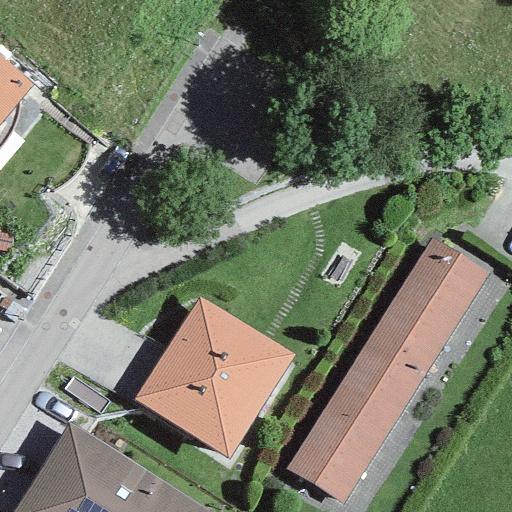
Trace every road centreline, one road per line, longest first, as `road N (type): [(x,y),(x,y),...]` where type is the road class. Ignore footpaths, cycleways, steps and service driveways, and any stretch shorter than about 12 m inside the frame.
road 1 (residential): [(84,285),(344,183),(448,158),(496,159),(511,168)]
road 2 (residential): [(84,285),(239,27)]
road 3 (residential): [(0,416),(84,285)]
